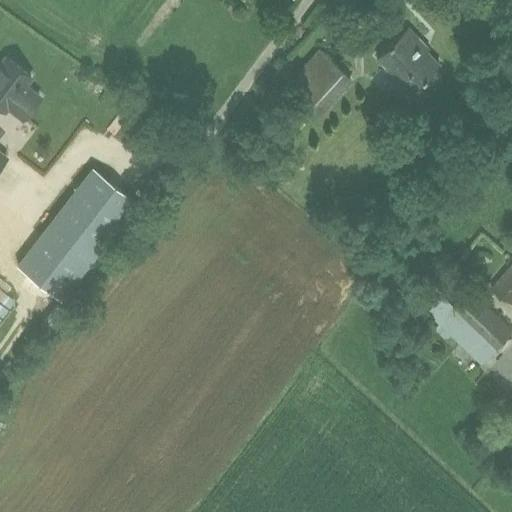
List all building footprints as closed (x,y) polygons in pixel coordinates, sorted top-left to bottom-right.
[(408,93),(439,64),(405,28),(376,55),(387,66),(384,69),(408,93)] [(320,115),(354,80),(318,47),(285,83),(320,115)] [(7,57),(0,65),(0,106),(4,110),(7,105),(23,118),(39,97),(23,85),(31,75),(7,57)] [(43,131),(26,160),(66,184),(97,132),(70,116),(56,139),(43,131)] [(137,201),(92,167),(17,264),(61,298),(137,201)] [(0,188),(0,193),(32,225),(53,203),(19,169),(0,188)] [(511,263),(491,287),(511,306),(511,263)] [(481,363),(511,331),(467,289),(436,321),(481,363)] [(453,342),(444,352),(460,366),(469,356),(453,342)]
